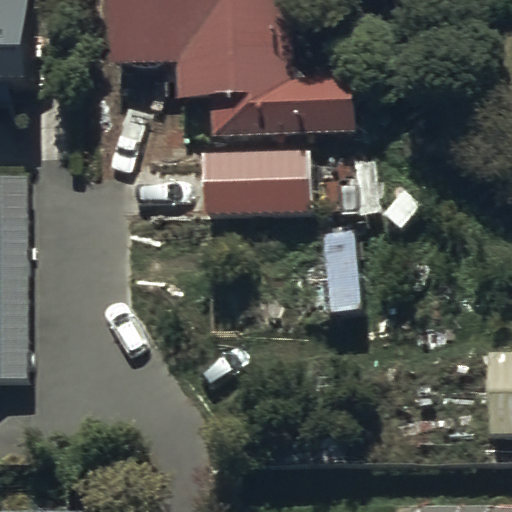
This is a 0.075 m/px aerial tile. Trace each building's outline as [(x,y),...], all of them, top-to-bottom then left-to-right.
[(0,0),(0,89),(40,90),(40,0),(0,0)] [(300,0),(119,0),(119,83),(182,83),(182,115),(219,115),(219,152),(362,152),(362,96),(300,96),(300,0)] [(318,167),(213,170),(214,229),(319,226),(318,167)] [(27,178),(0,178),(0,392),(33,392),(27,178)] [(511,361),(494,362),(496,447),(511,447),(511,361)]
